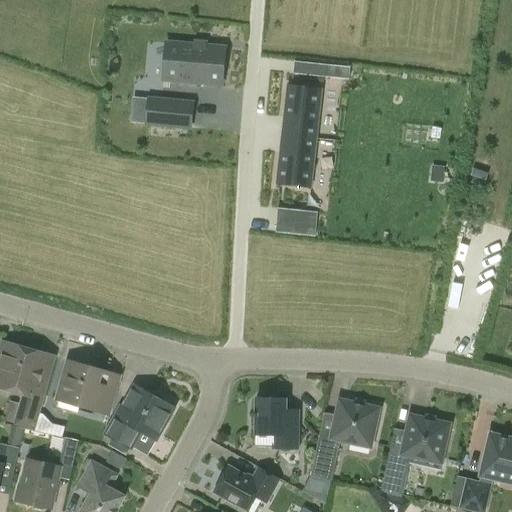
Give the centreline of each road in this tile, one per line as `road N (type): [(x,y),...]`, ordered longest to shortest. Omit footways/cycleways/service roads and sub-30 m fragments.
road 1 (residential): [(511,394),(465,374),(215,359)]
road 2 (residential): [(215,359),(0,305)]
road 3 (residential): [(152,511),(204,413),(215,359)]
